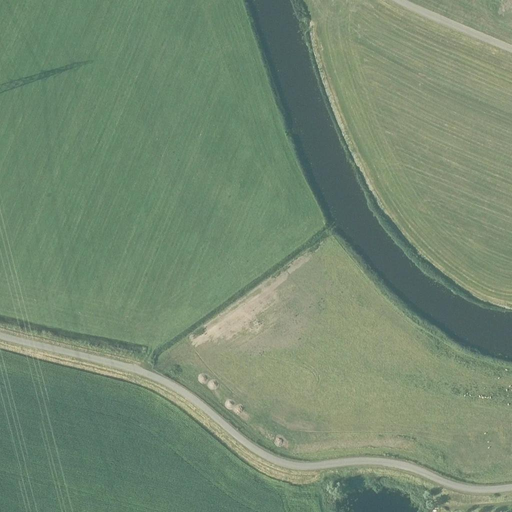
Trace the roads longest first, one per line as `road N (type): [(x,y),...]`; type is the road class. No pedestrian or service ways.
road 1 (unclassified): [(0,336),(160,381),(281,465),(383,463),(464,489),(511,489)]
road 2 (unclassified): [(394,0),(511,49)]
